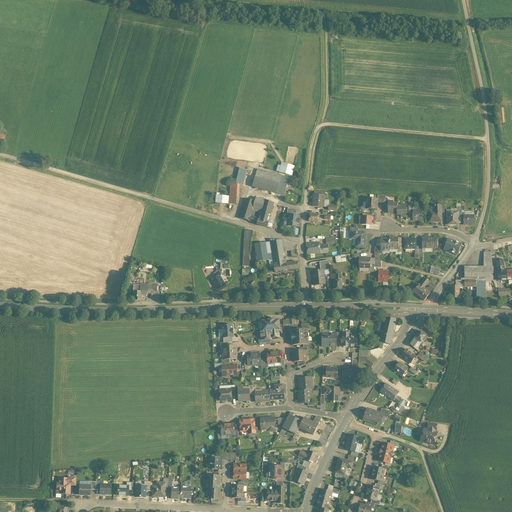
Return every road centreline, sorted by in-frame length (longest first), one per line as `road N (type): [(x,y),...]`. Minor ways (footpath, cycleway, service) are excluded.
road 1 (secondary): [(0,306),(306,306)]
road 2 (residential): [(301,241),(316,126),(487,139)]
road 3 (track): [(222,218),(0,154)]
road 4 (residential): [(83,511),(97,504),(224,509)]
road 5 (unclassified): [(463,0),(487,139)]
road 6 (secondary): [(425,310),(344,420)]
